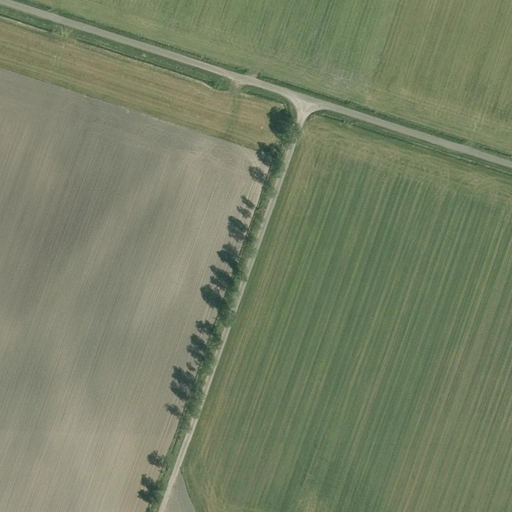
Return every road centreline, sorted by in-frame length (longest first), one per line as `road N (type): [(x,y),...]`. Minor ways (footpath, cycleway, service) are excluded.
road 1 (unclassified): [(308,100),(0,0)]
road 2 (unclassified): [(308,100),(511,165)]
